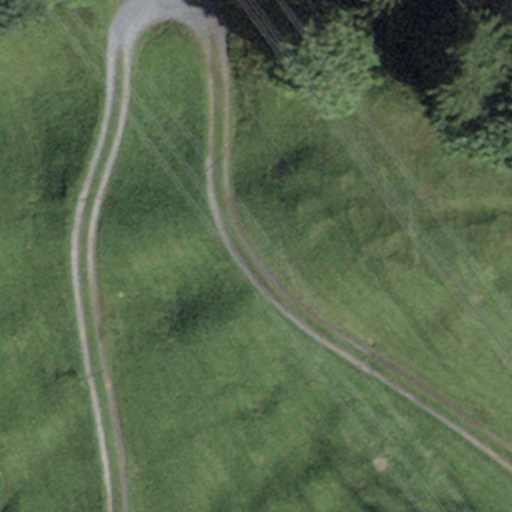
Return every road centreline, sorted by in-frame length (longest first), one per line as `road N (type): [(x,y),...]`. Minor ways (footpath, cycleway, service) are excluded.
road 1 (track): [(511,456),(453,408),(289,307),(238,242),(218,185),(213,26),(195,2),(173,0)]
road 2 (track): [(162,0),(134,13),(121,46),(83,243),(83,299),(120,511)]
